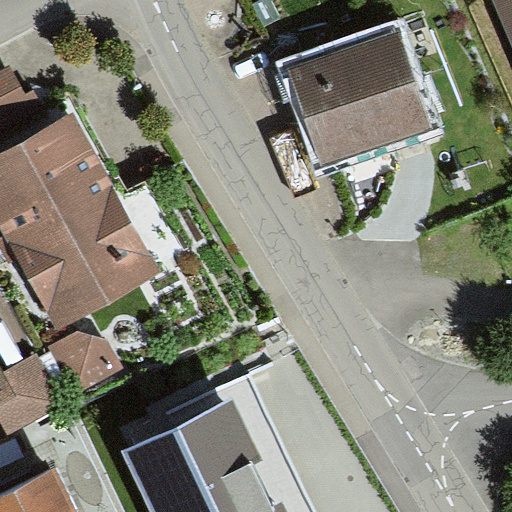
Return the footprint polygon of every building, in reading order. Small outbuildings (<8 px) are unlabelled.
[(511,0),(500,0),(511,26),(511,0)] [(397,13),(290,52),(306,97),(324,144),(430,108),(397,13)] [(0,128),(35,109),(8,62),(0,66),(0,128)] [(161,258),(76,102),(0,143),(0,210),(9,227),(0,231),(0,237),(11,258),(25,250),(60,314),(161,258)] [(105,330),(77,323),(47,338),(75,392),(123,367),(105,330)] [(0,410),(10,430),(63,402),(36,351),(7,366),(0,352),(0,410)] [(299,511),(232,375),(125,429),(166,511),(299,511)] [(14,435),(0,441),(0,461),(22,451),(14,435)] [(85,511),(56,451),(0,478),(0,511),(85,511)]
